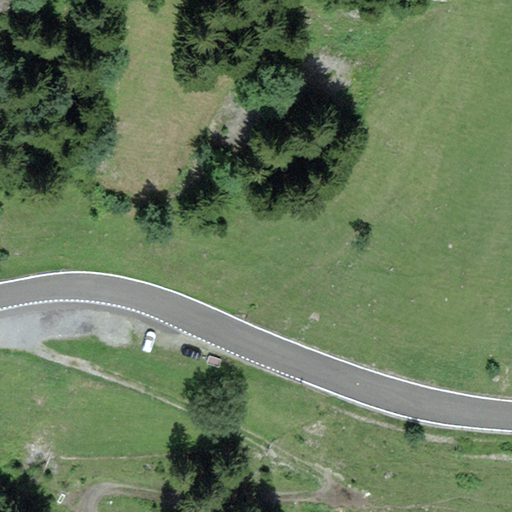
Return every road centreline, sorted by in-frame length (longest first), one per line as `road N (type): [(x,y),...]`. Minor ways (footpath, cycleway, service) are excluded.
road 1 (track): [(87,511),(85,501),(99,492),(201,501),(321,496),(334,485),(177,405),(0,333)]
road 2 (primary): [(0,296),(68,284),(111,288),(394,395),(511,415)]
